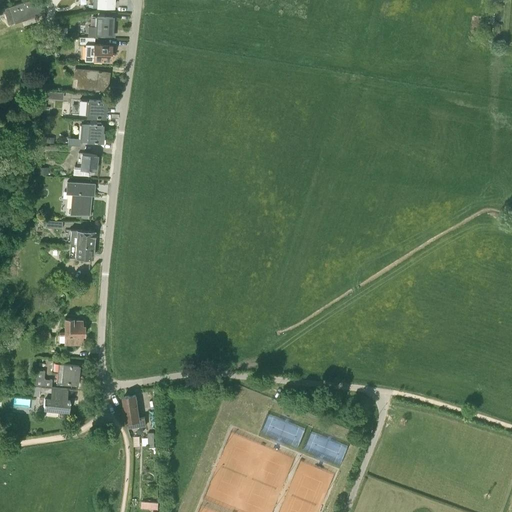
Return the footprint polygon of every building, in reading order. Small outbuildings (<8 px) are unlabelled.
[(45,14),(40,0),(29,0),(3,8),(8,24),(14,22),(14,23),(45,14)] [(96,33),(112,34),(112,17),(97,16),(96,26),(88,26),(88,34),(96,35),(96,33)] [(85,58),(110,60),(111,45),(85,44),(85,58)] [(77,86),(100,88),(102,85),(107,85),(107,86),(109,72),(74,68),(73,77),(77,78),(77,86)] [(48,90),(48,99),(68,100),(69,91),(48,90)] [(105,101),(106,101),(106,100),(71,98),(70,114),(105,117),(105,108),(104,108),(105,101)] [(82,123),(80,138),(68,137),(67,144),(80,146),(81,140),(93,140),(93,141),(102,141),(103,133),(103,132),(102,132),(102,125),(82,123)] [(96,163),(97,155),(83,153),(81,168),(95,170),(95,168),(96,168),(97,163),(96,163)] [(69,213),(71,213),(79,213),(80,209),(82,209),(89,209),(90,200),(87,200),(88,193),(93,194),(94,183),(66,181),(65,193),(71,193),(69,213)] [(63,221),(46,220),(45,227),(62,228),(63,221)] [(94,238),(94,230),(71,229),(70,243),(76,244),(93,245),(93,243),(95,243),(95,238),(94,238)] [(93,246),(93,245),(76,244),(75,257),(92,258),(93,252),(94,252),(94,246),(93,246)] [(64,318),(64,343),(82,343),(82,335),(84,335),(84,325),(82,325),(82,320),(73,320),(73,318),(64,318)] [(44,325),(36,330),(43,341),(51,336),(44,325)] [(57,380),(77,382),(79,365),(63,364),(62,372),(58,371),(57,380)] [(34,386),(40,387),(51,387),(52,380),(45,379),(44,378),(44,371),(35,371),(34,386)] [(65,399),(67,388),(51,387),(40,387),(39,391),(54,392),(54,397),(45,397),(44,408),(59,410),(59,417),(68,418),(70,400),(65,399)] [(123,396),(127,427),(127,428),(146,426),(145,417),(139,418),(136,395),(123,396)] [(141,501),(141,508),(158,509),(158,502),(141,501)]
